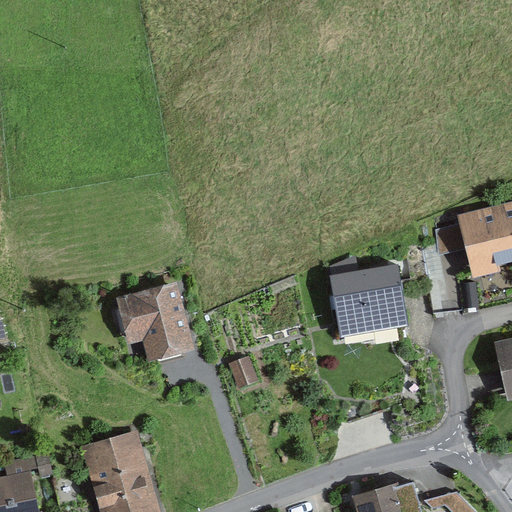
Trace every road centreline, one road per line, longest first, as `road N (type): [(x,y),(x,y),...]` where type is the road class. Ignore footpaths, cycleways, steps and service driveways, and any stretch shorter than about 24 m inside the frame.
road 1 (residential): [(501,511),(463,461),(424,444),(350,462),(224,511)]
road 2 (unknown): [(424,444),(473,352),(511,324)]
